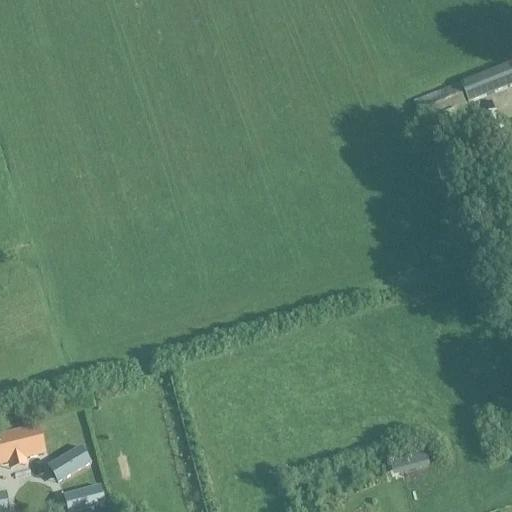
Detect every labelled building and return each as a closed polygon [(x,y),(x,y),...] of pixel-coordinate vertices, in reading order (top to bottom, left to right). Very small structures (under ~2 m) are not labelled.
[(478,63),(481,71),(501,64),(498,56),(478,63)] [(469,105),(511,87),(511,63),(461,84),(469,105)] [(422,123),(466,106),(459,86),(414,103),(422,123)] [(488,104),(472,111),(478,125),(494,118),(488,104)] [(24,434),(0,438),(0,467),(29,463),(24,434)]
